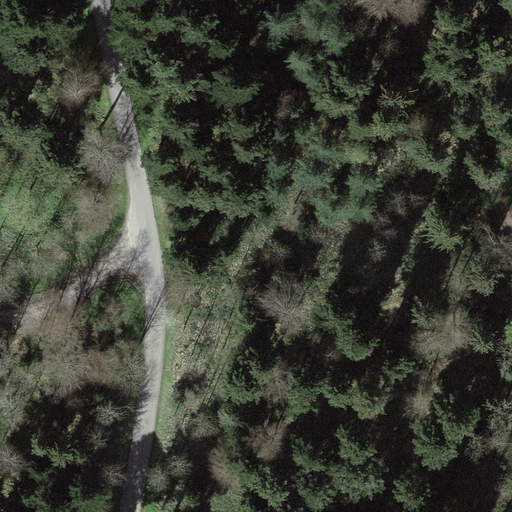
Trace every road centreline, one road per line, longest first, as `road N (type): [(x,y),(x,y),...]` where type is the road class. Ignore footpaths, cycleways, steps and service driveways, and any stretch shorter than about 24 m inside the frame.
road 1 (residential): [(126,511),(149,391),(152,326),(101,0)]
road 2 (track): [(147,257),(0,310)]
